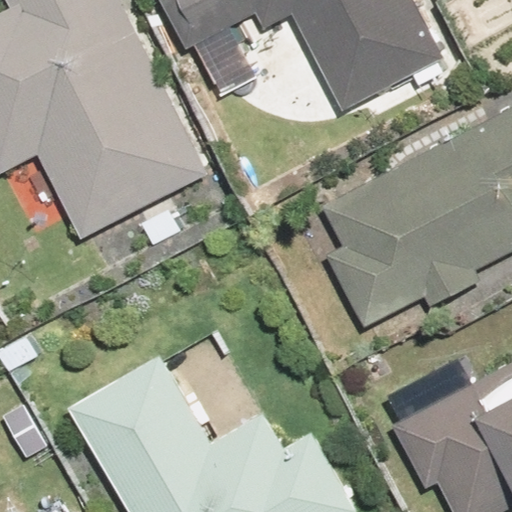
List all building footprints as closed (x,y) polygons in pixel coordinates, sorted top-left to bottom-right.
[(218,171),(132,0),(22,0),(25,5),(0,17),(0,152),(9,171),(50,151),(92,234),(218,171)] [(454,54),(426,0),(175,0),(199,47),(267,12),(274,26),(304,11),(352,105),(454,54)] [(511,112),(336,201),(357,241),(338,250),(376,325),(434,295),(438,304),(491,277),(487,268),(511,255),(511,112)] [(173,353),(83,404),(144,511),(363,511),(369,509),(324,430),(295,447),(274,410),(222,439),(173,353)] [(511,365),(406,421),(439,485),(450,480),(467,511),(504,511),(511,508),(511,365)]
